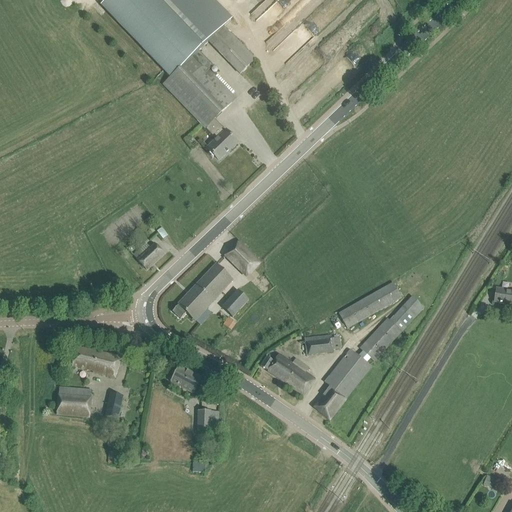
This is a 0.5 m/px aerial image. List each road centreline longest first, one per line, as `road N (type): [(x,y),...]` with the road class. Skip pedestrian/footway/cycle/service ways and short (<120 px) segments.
road 1 (tertiary): [(143,314),(157,286),(458,0)]
road 2 (tertiary): [(404,511),(339,450),(156,333),(143,314)]
road 3 (unknown): [(375,471),(471,316),(496,292)]
road 4 (unclassified): [(0,324),(143,314)]
